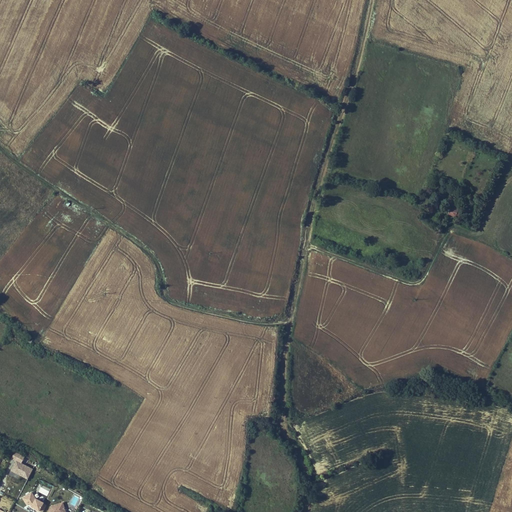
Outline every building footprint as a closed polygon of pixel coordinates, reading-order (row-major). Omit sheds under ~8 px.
[(442,212),(446,202),(441,200),(436,210),(442,212)] [(446,214),(451,204),(446,202),(442,212),(446,214)] [(452,205),(449,216),(457,218),(460,207),(452,205)] [(11,458),(6,468),(23,477),(28,467),(16,461),(20,454),(11,449),(8,456),(11,458)] [(39,501),(31,497),(28,491),(19,496),(23,504),(26,502),(27,504),(27,505),(38,510),(42,503),(38,501),(39,501)] [(54,511),(61,510),(58,501),(46,504),(41,511),(54,511)]
